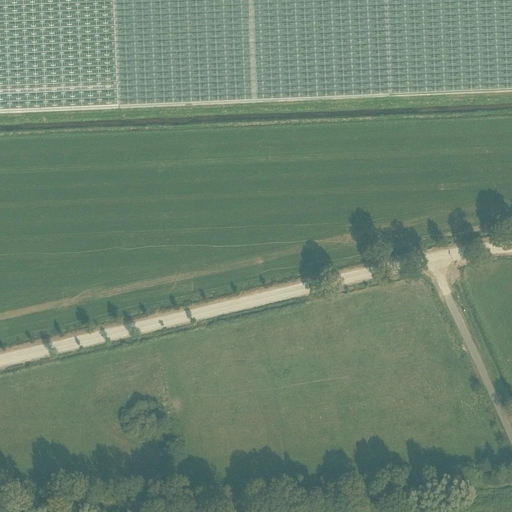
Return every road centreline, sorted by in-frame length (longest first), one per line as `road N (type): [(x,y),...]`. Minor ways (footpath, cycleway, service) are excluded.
road 1 (tertiary): [(0,362),(431,258)]
road 2 (unclassified): [(511,432),(431,258)]
